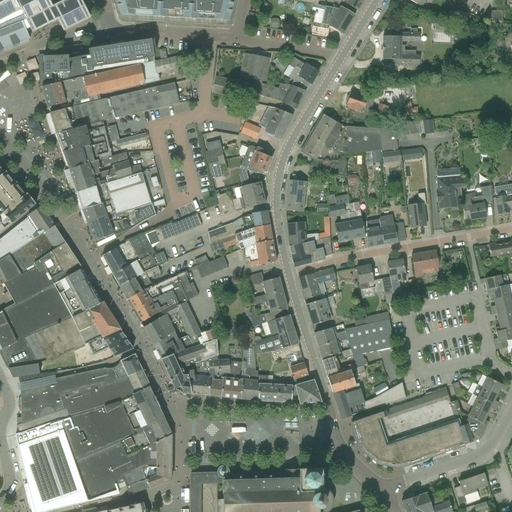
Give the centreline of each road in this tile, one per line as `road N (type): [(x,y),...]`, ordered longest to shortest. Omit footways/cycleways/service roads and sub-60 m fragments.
road 1 (tertiary): [(286,274),(275,206),(279,170),(342,57)]
road 2 (residential): [(286,274),(511,230)]
road 3 (residential): [(342,57),(233,36),(116,27)]
road 4 (tertiary): [(345,454),(286,274)]
road 5 (unclassified): [(382,488),(478,456),(511,408)]
